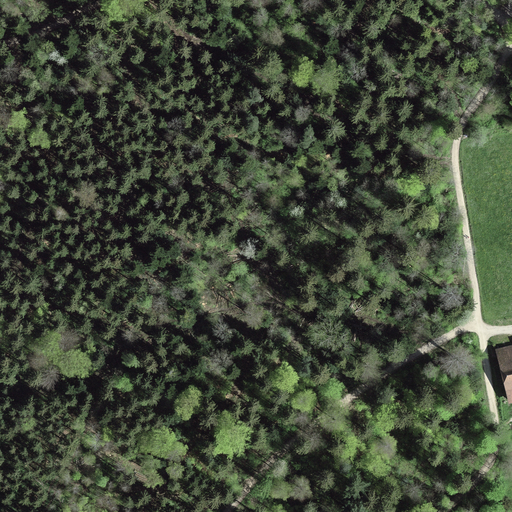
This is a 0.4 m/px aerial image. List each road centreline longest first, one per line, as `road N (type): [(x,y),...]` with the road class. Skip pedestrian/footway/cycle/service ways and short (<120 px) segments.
road 1 (track): [(478,323),(354,394),(285,449),(226,511)]
road 2 (track): [(511,43),(462,126),(453,157),(478,323)]
road 3 (track): [(440,511),(495,452),(480,329)]
